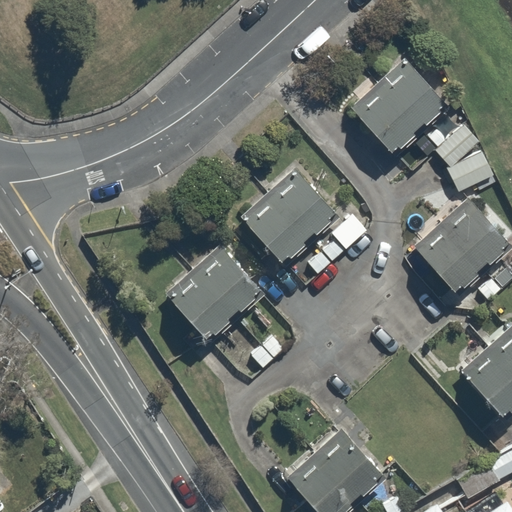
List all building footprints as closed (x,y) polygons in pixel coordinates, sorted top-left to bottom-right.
[(423,157),(452,128),(440,116),(453,103),(405,56),(352,110),(400,157),(411,146),(423,157)] [(474,129),(438,145),(459,194),(496,178),(474,129)] [(295,164),(238,212),(277,258),(334,210),(295,164)] [(485,299),(511,274),(511,241),(473,199),(419,249),(459,293),(470,283),(485,299)] [(228,239),(171,291),(206,330),(263,278),(228,239)] [(511,406),(511,314),(511,313),(460,368),(507,412),(511,406)] [(347,426),(293,472),(326,511),(335,511),(384,471),(347,426)] [(511,441),(488,454),(500,478),(511,471),(511,441)] [(500,478),(488,454),(455,470),(468,494),(500,478)] [(482,511),(448,511),(433,488),(403,507),(406,511),(511,511),(511,504),(507,497),(482,511)]
